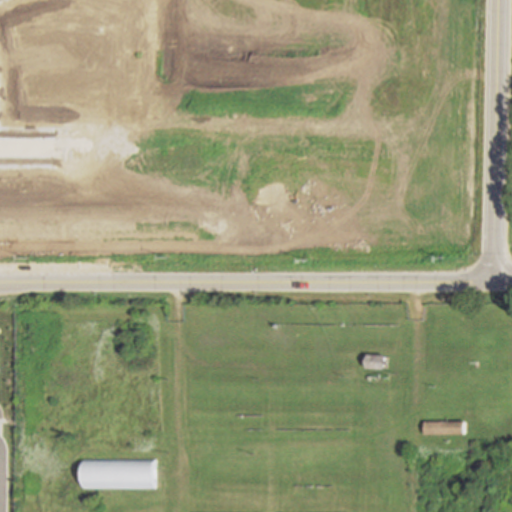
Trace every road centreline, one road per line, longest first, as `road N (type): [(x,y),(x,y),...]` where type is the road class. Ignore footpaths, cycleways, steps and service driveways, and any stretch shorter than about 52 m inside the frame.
road 1 (tertiary): [(0,283),(281,282)]
road 2 (tertiary): [(497,18),(494,280)]
road 3 (tertiary): [(281,282),(511,280)]
